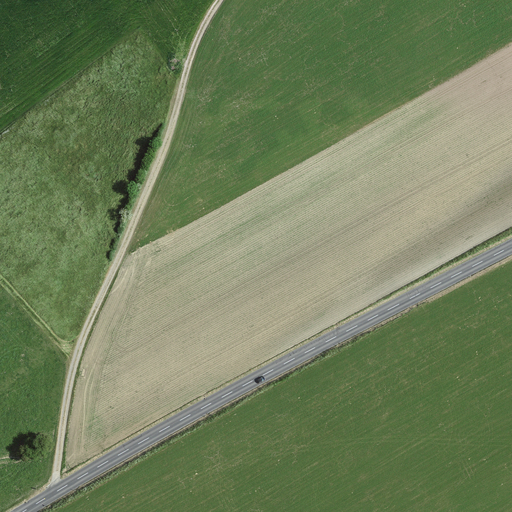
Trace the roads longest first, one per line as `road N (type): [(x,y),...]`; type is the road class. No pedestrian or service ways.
road 1 (tertiary): [(511,246),(28,508)]
road 2 (track): [(54,492),(80,343),(160,157),(194,45),(219,0)]
